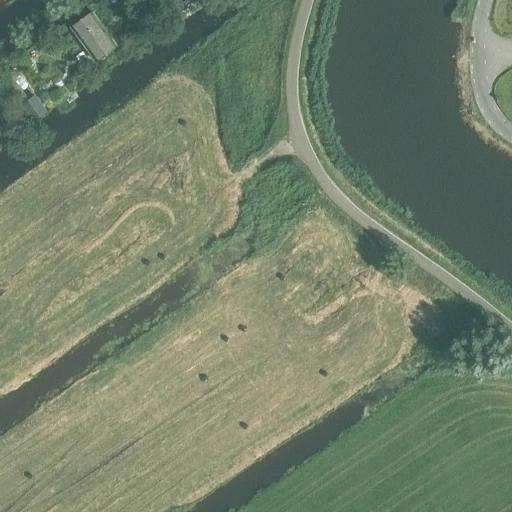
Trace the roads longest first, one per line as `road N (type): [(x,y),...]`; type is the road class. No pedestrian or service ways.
road 1 (unclassified): [(511,329),(358,217),(317,171),(302,146),(290,91),(310,0)]
road 2 (unclassified): [(511,135),(495,122),(480,83),(482,0)]
